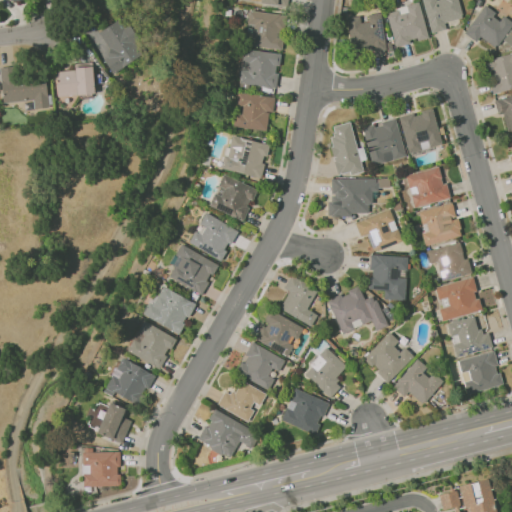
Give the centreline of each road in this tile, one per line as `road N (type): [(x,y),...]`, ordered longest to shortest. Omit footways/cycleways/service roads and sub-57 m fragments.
road 1 (residential): [(310,86),(291,191),(273,236),(156,452),(163,499)]
road 2 (residential): [(310,86),(379,90),(450,74),(511,297)]
